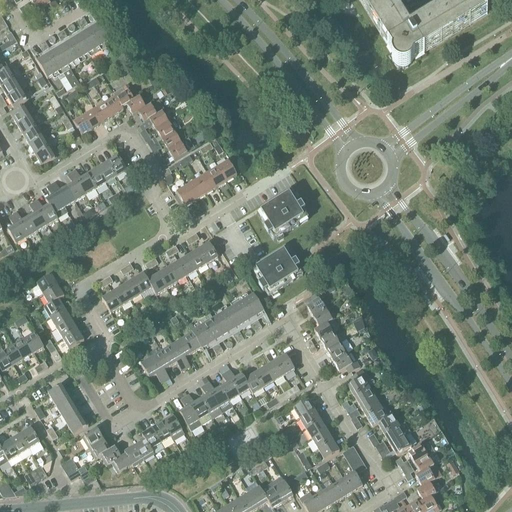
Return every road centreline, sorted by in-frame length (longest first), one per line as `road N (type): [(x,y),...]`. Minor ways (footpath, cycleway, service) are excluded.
road 1 (residential): [(356,511),(390,492),(284,325),(139,408)]
road 2 (residential): [(170,234),(149,194),(155,178),(125,132),(32,186),(23,173)]
road 3 (primary): [(375,198),(511,386)]
road 4 (primary): [(511,362),(392,186)]
road 5 (primary): [(217,0),(271,56),(341,152)]
road 6 (primary): [(357,140),(235,0)]
road 7 (unclassified): [(179,511),(148,497),(0,511)]
road 8 (residential): [(98,352),(104,339),(77,291),(170,234)]
road 9 (tertiary): [(391,151),(511,60)]
road 10 (residential): [(170,234),(289,169)]
